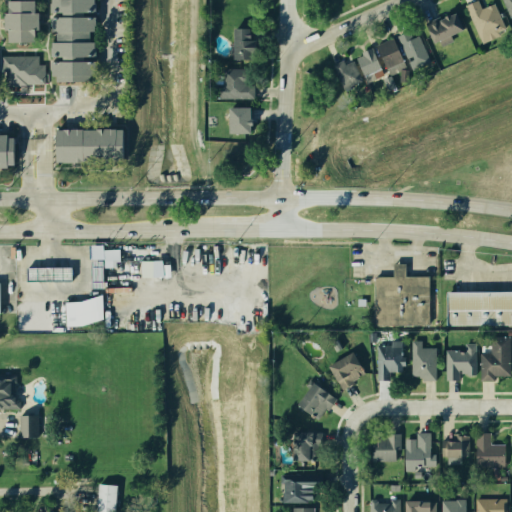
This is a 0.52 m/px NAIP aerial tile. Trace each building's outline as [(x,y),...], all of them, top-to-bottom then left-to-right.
[(1,0),(2,44),(38,44),(37,0),(1,0)] [(49,0),(93,0),(93,81),(49,81),(49,0)] [(462,1),(464,0),(478,0),(481,5),(491,1),(505,29),(480,42),(462,1)] [(500,0),(511,0),(511,15),(508,17),(500,0)] [(422,19),(449,8),(458,29),(446,33),(450,40),(439,45),(436,38),(431,41),(422,19)] [(226,25),(245,24),(246,58),(228,57),(226,25)] [(393,32),(403,29),(406,36),(415,32),(430,61),(419,65),(413,55),(405,58),(393,32)] [(370,43),(387,35),(404,69),(388,75),(370,43)] [(358,52),(369,46),(389,86),(382,89),(376,78),(364,83),(354,61),(361,57),(358,52)] [(1,52),(40,51),(41,82),(2,83),(1,52)] [(329,61),(339,55),(342,61),(351,57),(361,81),(343,89),(329,61)] [(220,65),(244,65),(244,98),(213,99),(212,87),(221,86),(220,65)] [(224,104),(244,104),(244,132),(224,132),(224,104)] [(49,127),(120,127),(120,158),(50,159),(49,127)] [(0,131),(9,131),(9,163),(0,163),(0,131)] [(390,258),(403,258),(403,275),(424,275),(424,324),(371,324),(371,275),(390,275),(390,258)] [(87,260),(99,260),(99,289),(87,289),(87,260)] [(141,262),(141,277),(169,277),(169,261),(141,262)] [(22,267),(66,266),(66,279),(22,279),(22,267)] [(511,289),(441,291),(442,330),(511,329),(511,289)] [(62,303),(78,300),(98,294),(102,326),(63,328),(62,303)] [(489,335),(510,335),(511,376),(492,376),(492,382),(480,381),(480,351),(490,351),(489,335)] [(409,340),(433,340),(434,380),(410,380),(409,340)] [(372,345),(399,342),(404,378),(377,382),(372,345)] [(446,345),(473,345),(474,376),(446,376),(446,345)] [(322,365),(347,349),(365,373),(341,390),(322,365)] [(0,365),(12,365),(16,401),(0,401),(0,365)] [(292,403),(307,381),(331,396),(317,421),(292,403)] [(16,414),(34,413),(36,436),(18,437),(16,414)] [(366,432),(396,430),(398,462),(368,464),(366,432)] [(402,431),(429,430),(430,465),(403,466),(402,431)] [(280,432),(310,431),(311,462),(281,463),(280,432)] [(474,433),(489,432),(490,445),(503,444),(504,466),(475,467),(474,433)] [(451,433),(468,433),(468,451),(462,451),(462,457),(440,457),(440,440),(451,440),(451,433)] [(281,478),(311,478),(313,502),(281,503),(281,478)] [(91,511),(95,483),(112,485),(109,511),(91,511)] [(473,511),(473,494),(504,493),(504,511),(473,511)] [(366,511),(366,497),(400,496),(400,511),(366,511)] [(439,511),(439,499),(463,498),(463,511),(439,511)] [(404,511),(404,500),(435,499),(435,511),(404,511)]
